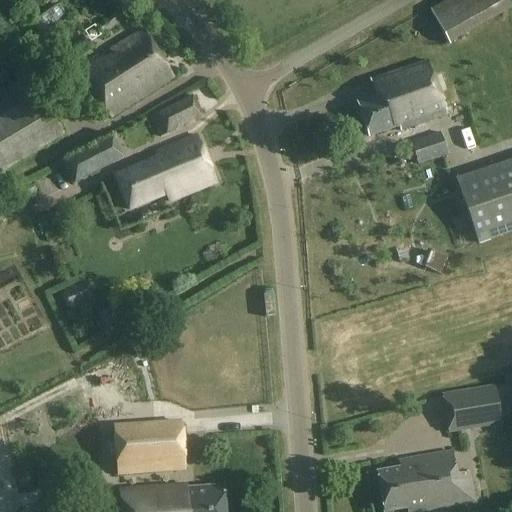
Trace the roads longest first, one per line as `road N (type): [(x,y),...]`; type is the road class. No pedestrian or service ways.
road 1 (tertiary): [(306,511),(281,214),(245,92)]
road 2 (unclassified): [(245,92),(405,0)]
